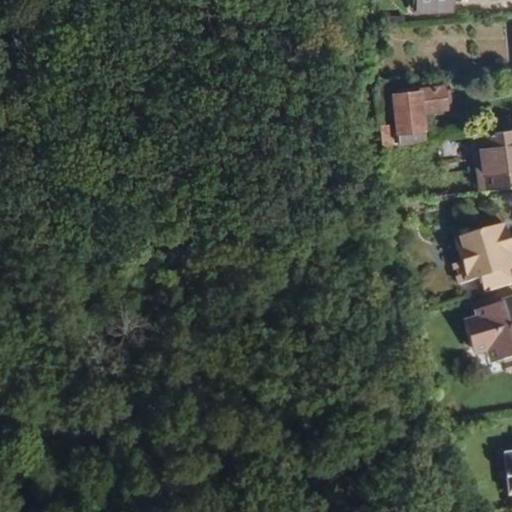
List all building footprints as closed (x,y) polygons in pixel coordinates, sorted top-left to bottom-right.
[(421,127),(420,104),(443,102),(441,83),(417,85),(416,89),(390,92),(396,140),(422,136),(421,127)] [(430,126),(428,104),(420,104),(421,127),(430,126)] [(390,141),(388,121),(377,123),(380,142),(390,141)] [(511,182),(511,124),(469,130),(478,187),(511,182)] [(511,255),(511,252),(502,220),(451,234),(457,259),(450,261),(456,282),(477,276),(481,290),(511,281),(511,266),(509,256),(511,255)] [(511,295),(472,307),(473,315),(467,317),(463,328),(468,344),(476,351),(484,349),(484,353),(486,356),(494,358),(505,356),(506,348),(509,346),(511,359),(511,295)] [(511,448),(502,449),(506,493),(510,493),(511,507),(511,448)]
